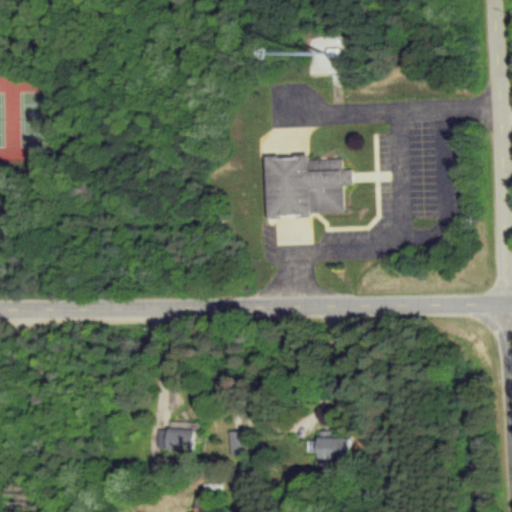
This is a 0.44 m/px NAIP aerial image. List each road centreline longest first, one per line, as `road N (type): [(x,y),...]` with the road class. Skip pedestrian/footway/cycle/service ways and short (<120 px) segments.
road 1 (tertiary): [(0,309),(511,302)]
road 2 (residential): [(511,467),(491,0)]
